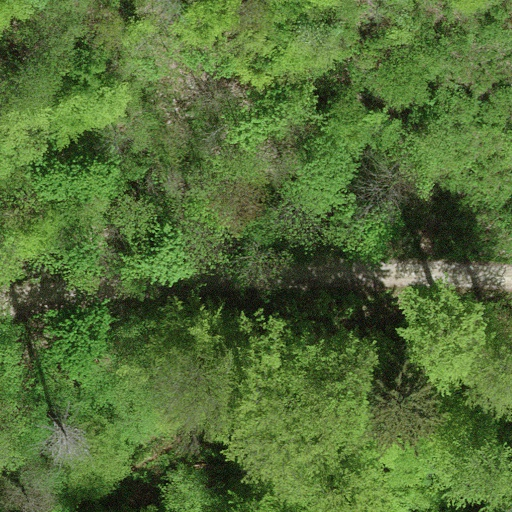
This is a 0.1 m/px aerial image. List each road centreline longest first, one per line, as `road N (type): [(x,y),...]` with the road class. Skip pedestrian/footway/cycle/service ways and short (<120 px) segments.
road 1 (track): [(0,307),(232,277),(511,279)]
road 2 (track): [(450,277),(294,358),(50,511)]
